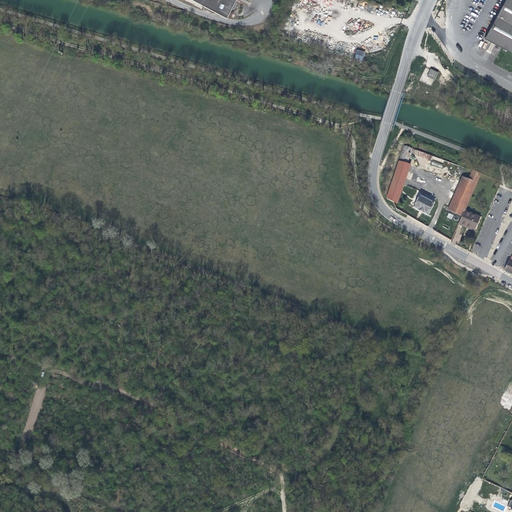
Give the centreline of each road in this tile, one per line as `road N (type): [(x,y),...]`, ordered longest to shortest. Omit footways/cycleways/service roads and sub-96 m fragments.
road 1 (tertiary): [(429,0),(373,160),(371,196),(388,216),(511,282)]
road 2 (track): [(0,355),(114,388),(280,469),(284,511)]
